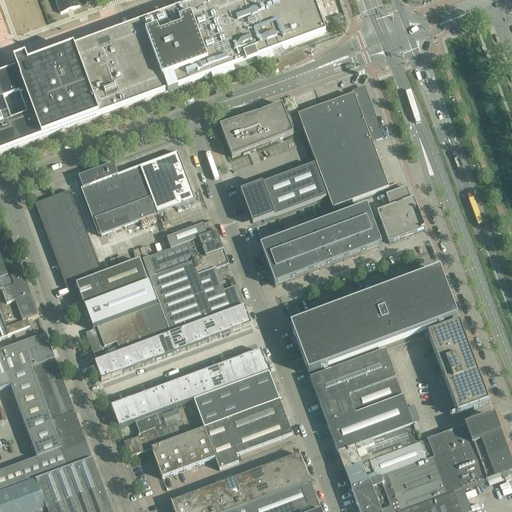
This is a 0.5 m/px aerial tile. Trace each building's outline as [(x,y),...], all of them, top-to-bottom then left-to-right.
[(43,23),(36,0),(3,0),(13,33),(43,23)] [(55,0),(61,14),(79,7),(76,0),(55,0)] [(208,0),(187,8),(212,76),(325,34),(312,0),(208,0)] [(343,19),(336,0),(321,0),(331,24),(343,19)] [(181,10),(73,50),(98,118),(212,76),(187,8),(185,4),(180,6),(181,10)] [(27,61),(15,65),(17,70),(17,71),(42,139),(98,118),(73,50),(31,66),(29,66),(27,61)] [(17,71),(0,76),(0,153),(42,139),(17,71)] [(365,88),(352,93),(353,96),(354,96),(372,144),(384,139),(365,88)] [(354,96),(353,96),(298,117),(333,210),(389,189),(372,144),(354,96)] [(220,128),(221,130),(232,158),(242,154),(243,156),(271,144),(271,143),(293,135),(282,106),(262,114),(220,128)] [(178,154),(141,168),(157,215),(195,201),(178,154)] [(80,178),(79,178),(83,189),(81,190),(97,236),(98,236),(99,235),(100,237),(157,215),(141,168),(118,176),(114,165),(113,165),(113,166),(80,178)] [(326,199),(314,166),(241,193),(240,194),(242,197),(253,227),(326,199)] [(386,197),(390,209),(410,202),(406,190),(386,197)] [(39,215),(74,201),(71,192),(70,192),(62,195),(54,198),(52,199),(35,205),(39,215)] [(42,224),(78,211),(74,201),(39,215),(42,224)] [(390,209),(377,214),(389,244),(424,231),(424,230),(422,227),(423,227),(423,226),(422,226),(421,223),(421,222),(419,219),(420,218),(419,218),(418,214),(418,213),(416,210),(417,210),(416,209),(415,206),(415,205),(413,201),(414,201),(413,201),(410,202),(390,209)] [(261,248),(268,268),(275,287),(381,247),(367,208),(261,248)] [(46,233),(81,220),(78,211),(42,224),(46,233)] [(85,229),(81,220),(46,233),(49,243),(85,229)] [(208,237),(217,233),(213,222),(203,226),(203,225),(191,230),(196,241),(208,237)] [(258,225),(261,236),(274,233),(272,225),(266,226),(265,223),(258,225)] [(53,252),(88,239),(85,229),(49,243),(53,252)] [(224,252),(217,233),(208,237),(196,241),(191,230),(167,239),(171,250),(149,258),(143,261),(150,279),(156,277),(179,268),(179,270),(194,265),(193,263),(206,259),(224,252)] [(92,248),(88,239),(53,252),(56,261),(92,248)] [(149,257),(145,247),(140,249),(144,259),(149,257)] [(60,271),(95,257),(92,248),(56,261),(60,271)] [(142,260),(138,250),(133,252),(137,262),(142,260)] [(216,270),(229,265),(224,252),(206,259),(193,263),(194,265),(199,277),(216,270)] [(126,266),(122,256),(117,258),(120,268),(126,266)] [(63,280),(99,267),(95,257),(60,271),(63,280)] [(119,269),(115,259),(110,260),(114,270),(119,269)] [(102,276),(76,286),(79,294),(78,294),(79,298),(81,298),(85,308),(148,284),(140,261),(102,276)] [(156,277),(150,279),(170,333),(213,317),(199,277),(194,265),(179,270),(179,268),(156,277)] [(102,276),(99,267),(63,280),(67,290),(67,289),(76,286),(102,276)] [(216,270),(199,277),(213,317),(244,306),(237,288),(224,293),(216,270)] [(309,375),(458,320),(440,272),(427,276),(425,272),(376,291),(377,295),(291,328),(309,375)] [(39,319),(23,275),(11,280),(15,288),(2,293),(7,307),(16,304),(23,324),(27,322),(28,323),(39,319)] [(6,279),(0,281),(0,313),(9,337),(23,332),(30,330),(28,323),(27,322),(23,324),(16,304),(7,307),(2,293),(15,288),(11,280),(7,281),(6,279)] [(148,284),(85,308),(93,330),(157,306),(148,284)] [(158,306),(97,329),(105,350),(111,348),(111,346),(117,344),(121,353),(169,335),(158,306)] [(244,308),(233,312),(240,331),(251,327),(244,308)] [(233,312),(223,316),(230,335),(240,331),(233,312)] [(0,340),(9,337),(0,313),(0,340)] [(223,316),(212,320),(219,339),(230,335),(223,316)] [(212,320),(201,324),(208,343),(219,339),(212,320)] [(201,324),(191,328),(198,346),(208,343),(201,324)] [(459,324),(427,336),(457,415),(489,403),(459,324)] [(191,328),(180,332),(187,350),(198,346),(191,328)] [(97,329),(86,333),(89,341),(88,346),(91,346),(93,354),(105,350),(97,329)] [(180,332),(169,336),(176,354),(187,350),(180,332)] [(45,336),(0,352),(0,391),(10,388),(37,459),(3,471),(0,472),(0,494),(36,481),(36,482),(68,470),(67,467),(64,459),(65,459),(62,451),(57,438),(56,436),(32,369),(55,360),(46,336),(45,336)] [(169,336),(159,340),(166,358),(176,354),(169,336)] [(159,340),(148,344),(155,362),(166,358),(159,340)] [(148,344),(137,348),(144,366),(155,362),(148,344)] [(137,348),(127,352),(134,370),(144,366),(137,348)] [(127,352),(116,356),(123,374),(134,370),(127,352)] [(261,352),(250,356),(258,378),(269,374),(261,352)] [(386,352),(310,380),(321,408),(349,398),(396,380),(386,352)] [(116,356),(105,360),(112,378),(123,374),(116,356)] [(250,356),(239,360),(247,382),(258,378),(250,356)] [(55,360),(32,369),(56,436),(57,438),(62,451),(65,459),(64,459),(67,467),(91,457),(55,360)] [(105,360),(95,364),(102,382),(112,378),(105,360)] [(239,360),(229,364),(237,386),(247,382),(239,360)] [(229,364),(218,368),(226,390),(237,386),(229,364)] [(218,368),(207,372),(215,394),(226,390),(218,368)] [(207,372),(197,376),(205,398),(215,394),(207,372)] [(249,382),(194,402),(204,430),(280,402),(269,374),(249,382)] [(197,376),(186,380),(194,402),(205,398),(197,376)] [(186,380),(175,384),(183,406),(194,402),(186,380)] [(396,380),(349,398),(356,416),(403,399),(396,380)] [(175,384),(165,388),(173,410),(183,406),(175,384)] [(165,388),(154,392),(162,414),(173,410),(165,388)] [(154,392),(143,396),(151,418),(162,414),(154,392)] [(143,396),(133,400),(141,422),(151,418),(143,396)] [(349,398),(321,408),(327,427),(356,416),(349,398)] [(356,416),(327,427),(338,455),(413,427),(403,399),(356,416)] [(133,400),(122,404),(130,426),(141,422),(133,400)] [(204,430),(215,460),(219,472),(239,464),(236,457),(292,436),(289,428),(280,402),(204,430),(205,430),(204,430)] [(122,404),(111,408),(119,430),(130,426),(122,404)] [(146,420),(136,424),(140,436),(166,426),(166,427),(177,422),(182,421),(178,410),(163,416),(163,414),(146,420)] [(494,417),(427,442),(434,460),(435,459),(450,497),(454,495),(511,472),(511,464),(501,435),(494,417)] [(141,437),(124,444),(130,458),(151,450),(164,445),(165,445),(178,440),(182,438),(177,422),(166,427),(166,426),(140,436),(141,437)] [(413,427),(338,455),(344,471),(419,443),(413,427)] [(204,430),(191,435),(202,465),(215,460),(204,430)] [(191,435),(182,438),(178,440),(189,470),(202,465),(191,435)] [(165,445),(164,445),(176,475),(189,470),(178,440),(165,445)] [(426,441),(420,444),(426,462),(433,460),(426,441)] [(419,443),(344,471),(351,490),(426,462),(420,445),(420,444),(419,443)] [(164,445),(151,450),(162,480),(176,475),(164,445)] [(300,456),(287,461),(297,489),(310,484),(300,456)] [(111,511),(91,457),(67,467),(68,470),(36,482),(47,510),(40,511),(111,511)] [(426,462),(351,490),(359,511),(408,511),(450,497),(435,459),(434,460),(433,460),(426,462)] [(287,461),(274,465),(285,494),(297,489),(287,461)] [(274,465),(262,470),(273,498),(285,494),(274,465)] [(262,470),(249,475),(259,503),(273,498),(262,470)] [(249,475),(236,480),(247,508),(259,503),(249,475)] [(236,480),(224,484),(234,511),(236,511),(247,508),(236,480)] [(36,481),(0,494),(0,511),(40,511),(47,510),(36,482),(36,481)] [(234,511),(224,484),(211,489),(219,511),(234,511)] [(236,511),(320,511),(310,484),(297,489),(285,494),(273,498),(259,503),(247,508),(236,511)] [(219,511),(211,489),(198,494),(204,511),(219,511)] [(204,511),(198,494),(185,499),(189,511),(204,511)] [(450,497),(408,511),(460,511),(454,495),(450,497)] [(189,511),(185,499),(171,504),(174,511),(189,511)]
